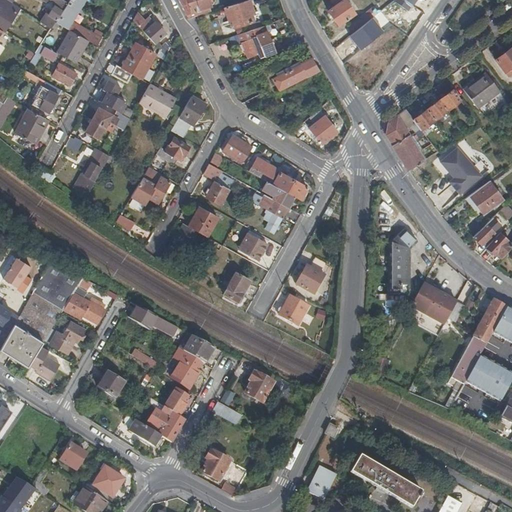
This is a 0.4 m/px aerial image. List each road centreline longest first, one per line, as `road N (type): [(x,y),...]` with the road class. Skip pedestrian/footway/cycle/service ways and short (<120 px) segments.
road 1 (residential): [(344,368),(362,167)]
road 2 (secondary): [(381,156),(454,255),(511,296)]
road 3 (residential): [(46,162),(133,0)]
road 4 (unclassified): [(266,511),(344,368)]
road 5 (residential): [(261,306),(334,174)]
road 6 (secondary): [(294,0),(363,126)]
road 7 (residential): [(158,238),(228,114)]
road 8 (residential): [(228,363),(161,478)]
road 9 (residential): [(165,0),(228,114)]
road 10 (residential): [(228,114),(334,174)]
road 11 (residential): [(161,478),(57,416)]
